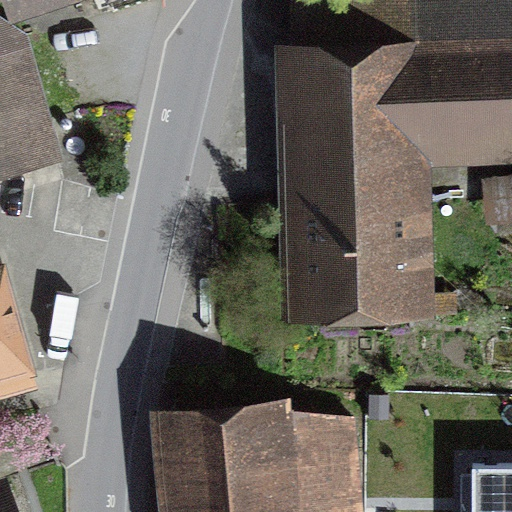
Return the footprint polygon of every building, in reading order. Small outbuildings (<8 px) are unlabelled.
[(302,48),(310,297),(406,295),(403,138),(511,134),(511,2),(303,8),(303,48),(302,48)] [(0,172),(40,161),(17,50),(0,53),(0,172)] [(511,183),(494,185),(497,212),(511,210),(511,183)] [(0,378),(19,373),(0,304),(0,378)] [(266,409),(178,417),(187,511),(274,511),(274,505),(330,500),(331,507),(352,506),(349,458),(356,457),(353,417),(266,417),(266,409)] [(511,511),(511,470),(473,471),(472,511),(511,511)] [(0,511),(12,511),(0,479),(0,511)]
